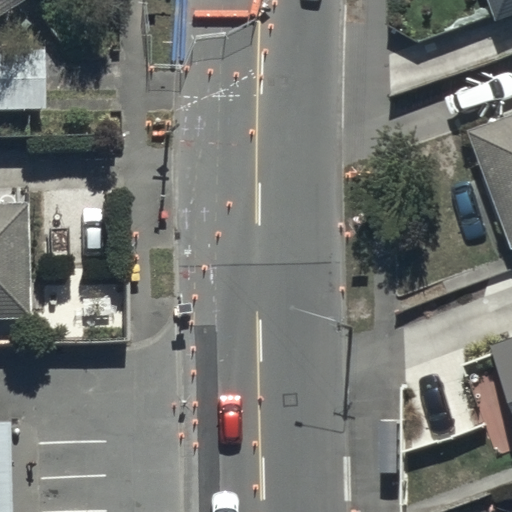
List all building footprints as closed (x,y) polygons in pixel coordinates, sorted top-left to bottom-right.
[(0,0),(0,14),(20,3),(17,0),(0,0)] [(511,0),(489,0),(500,30),(511,25),(511,0)] [(37,53),(0,53),(0,117),(38,116),(37,53)] [(511,113),(470,129),(511,238),(511,113)] [(20,210),(0,210),(0,325),(22,325),(20,210)] [(511,339),(492,346),(511,404),(511,339)]
